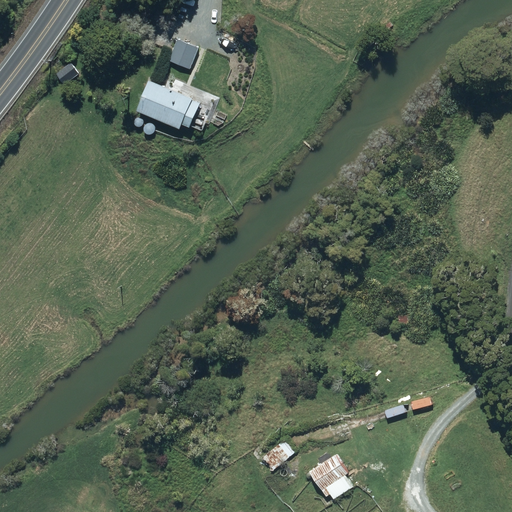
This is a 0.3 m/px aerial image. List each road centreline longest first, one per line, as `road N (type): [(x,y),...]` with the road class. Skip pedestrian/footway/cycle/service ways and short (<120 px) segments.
road 1 (track): [(511,307),(498,372),(438,425),(425,452),(417,497),(427,511)]
road 2 (track): [(474,392),(349,425)]
